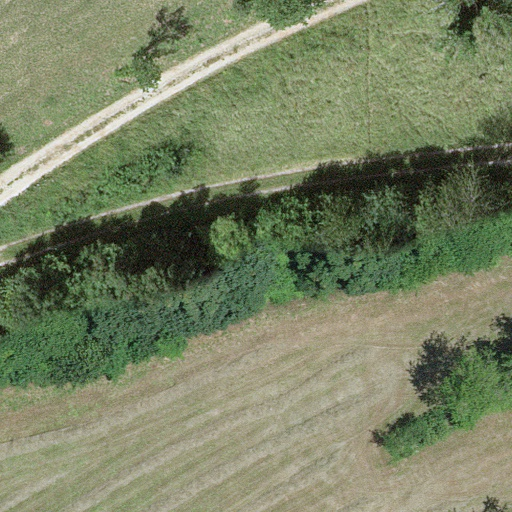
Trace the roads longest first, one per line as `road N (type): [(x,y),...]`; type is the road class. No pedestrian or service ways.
road 1 (track): [(511,152),(284,175),(189,195),(0,257)]
road 2 (track): [(0,192),(162,84),(350,0)]
